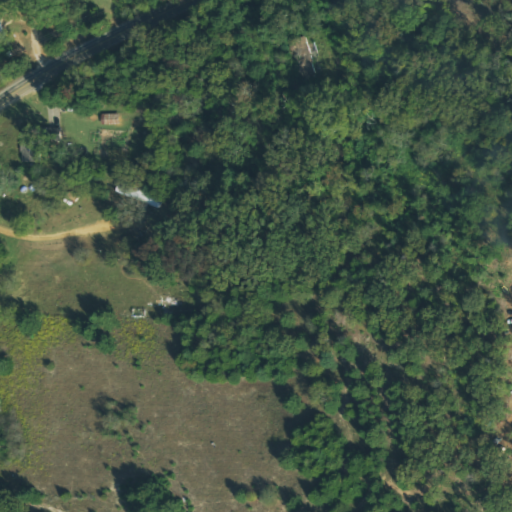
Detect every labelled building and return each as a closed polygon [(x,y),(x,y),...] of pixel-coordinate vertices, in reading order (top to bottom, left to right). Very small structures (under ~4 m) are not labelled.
[(0,27),(8,24),(17,44),(0,52),(0,27)] [(115,120),(131,120),(130,131),(115,131),(115,120)] [(154,123),(166,122),(167,130),(155,131),(154,123)] [(32,143),(32,134),(52,136),(51,144),(46,144),(46,164),(32,165),(32,159),(30,158),(30,145),(32,146),(32,143)] [(129,188),(126,197),(169,213),(172,204),(129,188)]
